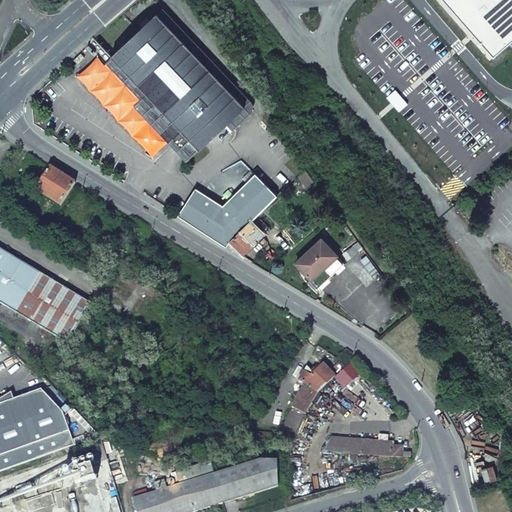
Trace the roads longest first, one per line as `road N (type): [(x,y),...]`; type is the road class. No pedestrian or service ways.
road 1 (residential): [(448,472),(431,426),(364,348),(39,147),(0,111)]
road 2 (unclassified): [(511,297),(322,59)]
road 3 (primary): [(0,108),(122,0)]
road 4 (residential): [(310,511),(448,472)]
road 5 (primary): [(90,0),(0,80)]
